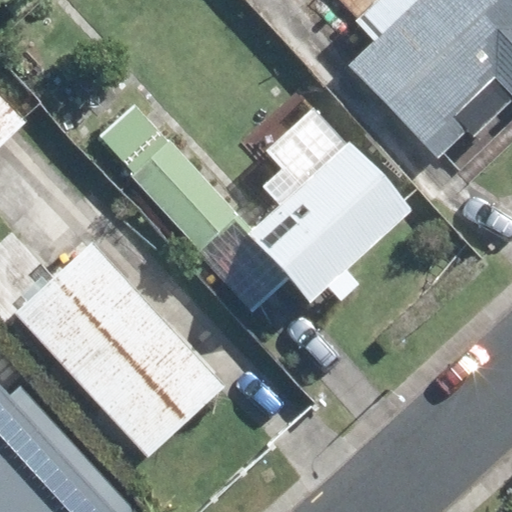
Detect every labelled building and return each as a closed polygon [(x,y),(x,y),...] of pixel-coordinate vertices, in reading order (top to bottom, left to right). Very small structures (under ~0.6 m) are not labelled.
[(380,41),(355,66),(446,156),(474,127),(478,133),(511,98),(511,0),(378,0),(358,20),(380,41)] [(0,154),(24,132),(0,107),(0,154)] [(362,282),(349,268),(415,212),(356,144),(255,233),(314,300),(335,283),(346,296),(362,282)] [(236,225),(168,150),(128,186),(196,261),(236,225)] [(221,401),(87,258),(12,327),(147,470),(221,401)] [(1,407),(0,406),(0,511),(126,511),(14,396),(1,407)]
